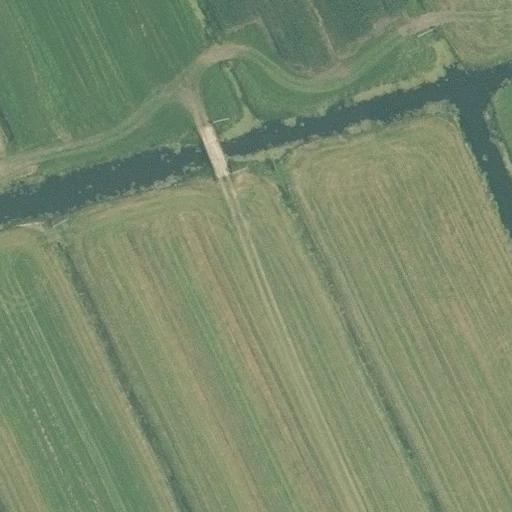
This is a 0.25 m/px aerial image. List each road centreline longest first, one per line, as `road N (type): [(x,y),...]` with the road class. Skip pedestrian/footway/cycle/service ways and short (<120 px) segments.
road 1 (track): [(472,0),(444,15),(205,59),(193,115),(252,235),(295,275),(407,511)]
road 2 (track): [(193,115),(0,167)]
